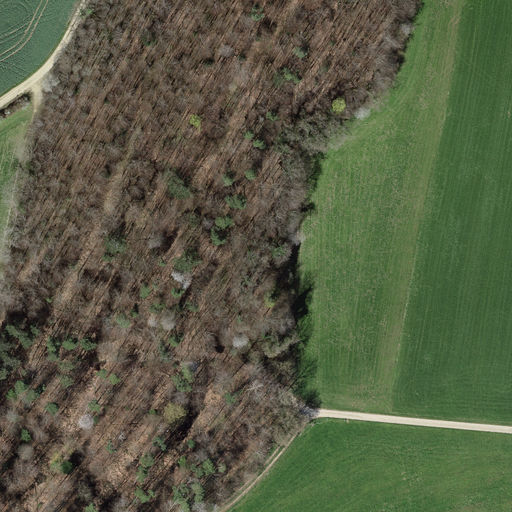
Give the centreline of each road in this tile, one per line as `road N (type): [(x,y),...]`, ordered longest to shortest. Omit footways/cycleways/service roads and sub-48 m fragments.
road 1 (track): [(0,293),(133,338),(236,357),(308,413)]
road 2 (track): [(308,413),(511,431)]
road 3 (track): [(0,247),(38,74)]
road 4 (track): [(86,0),(38,74),(0,100)]
road 5 (track): [(308,413),(219,511)]
